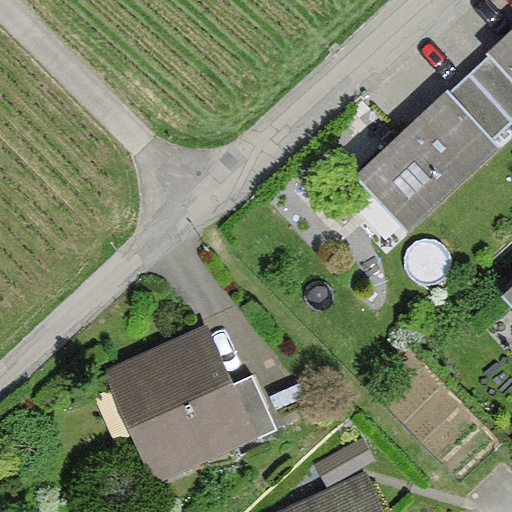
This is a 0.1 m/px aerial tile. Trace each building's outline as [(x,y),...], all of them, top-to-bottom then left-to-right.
[(469,73),(511,120),(511,31),(490,53),(469,73)] [(511,122),(511,120),(469,73),(447,94),(446,93),(358,175),(407,228),(495,146),(492,142),(511,122)] [(249,441),(277,429),(252,375),(224,387),(201,336),(114,376),(158,471),(245,432),(249,441)] [(344,447),(316,463),(324,481),(352,464),(344,447)] [(374,511),(361,483),(297,511),(374,511)]
